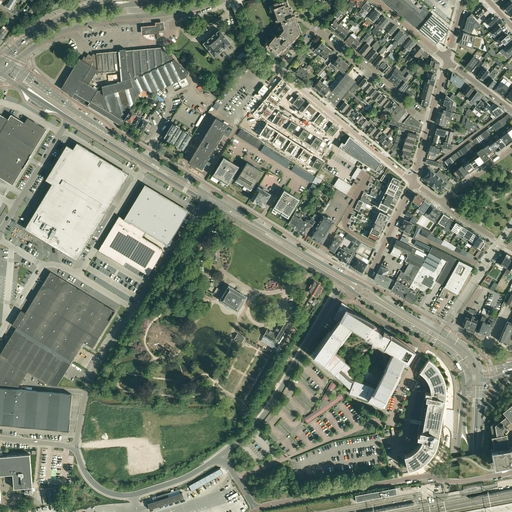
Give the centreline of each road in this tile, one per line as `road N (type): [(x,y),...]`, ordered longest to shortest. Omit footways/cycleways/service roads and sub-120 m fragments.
road 1 (residential): [(511,473),(461,482),(423,476),(255,510)]
road 2 (secondary): [(210,196),(11,66)]
road 3 (primary): [(11,66),(64,30),(221,0)]
road 4 (unclassified): [(221,456),(271,405),(341,284)]
road 5 (residential): [(428,125),(320,34),(280,73)]
road 6 (primary): [(177,0),(73,14),(2,60)]
road 7 (unclassified): [(221,456),(179,480),(115,495),(89,479),(76,446)]
road 8 (secondary): [(363,287),(210,196)]
road 9 (secondary): [(207,202),(341,284)]
road 10 (unclassified): [(76,446),(88,382),(133,309)]
road 11 (secondary): [(480,372),(465,347),(363,287)]
road 12 (secondary): [(341,284),(460,364)]
road 13 (secondary): [(474,511),(480,380)]
road 14 (secondary): [(463,390),(455,511)]
road 15 (unclassified): [(0,234),(61,130)]
